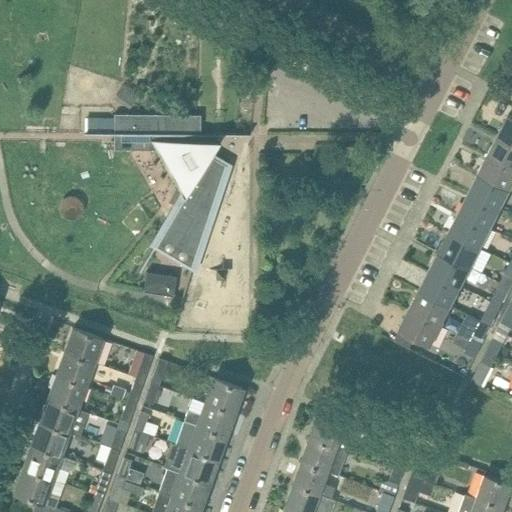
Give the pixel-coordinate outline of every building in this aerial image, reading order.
[(124,84),(117,95),(132,105),(139,94),(124,84)] [(200,135),(200,115),(114,114),(113,150),(127,150),(127,148),(150,148),(150,142),(195,142),(195,135),(200,135)] [(511,117),(508,115),(498,135),(511,141),(511,117)] [(511,141),(498,135),(488,154),(511,166),(511,141)] [(150,142),(150,148),(150,150),(162,150),(185,192),(160,236),(195,256),(224,170),(213,163),(210,169),(203,165),(217,142),(195,142),(150,142)] [(511,166),(488,154),(478,174),(510,190),(511,186),(511,166)] [(478,174),(468,193),(500,209),(510,190),(478,174)] [(468,193),(458,213),(490,229),(500,209),(468,193)] [(458,213),(448,233),(480,249),(490,229),(458,213)] [(448,233),(438,252),(470,268),(480,249),(448,233)] [(438,252),(429,271),(460,287),(470,268),(438,252)] [(429,271),(419,290),(451,307),(460,287),(429,271)] [(144,290),(144,291),(154,293),(173,296),(176,276),(147,272),(144,290)] [(419,290),(409,310),(441,326),(451,307),(419,290)] [(496,290),(490,303),(500,308),(506,295),(496,290)] [(500,308),(490,303),(484,314),(494,319),(500,308)] [(441,326),(409,310),(399,330),(431,346),(441,326)] [(511,314),(507,311),(497,331),(507,336),(511,325),(511,314)] [(456,334),(470,341),(476,329),(462,322),(456,334)] [(72,328),(63,353),(92,363),(101,338),(72,328)] [(476,329),(470,341),(480,346),(486,334),(476,329)] [(497,331),(487,350),(497,355),(507,336),(497,331)] [(480,346),(470,341),(456,368),(466,373),(480,346)] [(135,377),(135,378),(143,381),(152,356),(143,353),(135,350),(127,374),(135,377)] [(497,355),(487,350),(481,362),(491,367),(497,355)] [(63,353),(55,377),(84,387),(92,363),(63,353)] [(159,359),(150,384),(158,387),(167,362),(159,359)] [(55,377),(47,400),(76,411),(84,387),(55,377)] [(135,378),(126,402),(135,405),(143,381),(135,378)] [(213,378),(204,403),(233,413),(242,388),(213,378)] [(158,387),(150,384),(143,401),(152,404),(153,401),(156,402),(161,391),(157,389),(158,387)] [(113,385),(110,395),(121,399),(125,389),(113,385)] [(47,400),(39,423),(68,433),(76,411),(47,400)] [(126,402),(118,426),(126,429),(135,405),(126,402)] [(183,420),(182,422),(225,437),(233,413),(204,403),(200,414),(187,409),(184,421),(183,420)] [(140,411),(133,431),(141,434),(142,432),(153,436),(157,426),(146,422),(149,414),(140,411)] [(317,417),(309,439),(346,452),(355,428),(316,415),(315,417),(317,417)] [(225,437),(182,422),(175,446),(216,461),(225,437)] [(68,433),(39,423),(30,446),(59,457),(68,433)] [(112,442),(110,448),(118,451),(126,429),(118,426),(117,428),(107,425),(102,439),(112,442)] [(141,434),(133,431),(127,447),(135,450),(141,434)] [(301,462),(326,471),(338,475),(346,452),(309,439),(301,462)] [(390,468),(392,468),(402,472),(411,448),(398,443),(390,468)] [(167,467),(166,468),(208,483),(216,461),(175,446),(171,445),(164,466),(167,467)] [(30,446),(22,470),(51,480),(56,467),(69,471),(73,462),(59,457),(30,446)] [(110,448),(101,472),(110,475),(118,451),(110,448)] [(418,451),(409,475),(435,484),(439,472),(429,469),(433,457),(418,451)] [(123,457),(116,477),(125,480),(132,460),(123,457)] [(301,462),(292,485),(334,500),(335,499),(330,498),(334,487),(322,482),(326,472),(326,471),(301,462)] [(166,468),(158,492),(200,507),(208,483),(166,468)] [(402,472),(392,468),(387,481),(380,483),(378,490),(394,496),(402,472)] [(36,501),(49,505),(55,507),(59,496),(47,491),(51,480),(22,470),(14,493),(36,501)] [(93,494),(92,495),(102,498),(110,475),(101,472),(96,486),(91,484),(88,492),(93,494)] [(464,494),(500,508),(508,486),(509,486),(510,484),(483,474),(475,498),(464,494)] [(435,484),(409,475),(401,498),(413,503),(418,491),(430,496),(435,484)] [(116,477),(108,500),(116,503),(121,489),(140,496),(143,488),(124,481),(125,480),(116,477)] [(292,485),(284,508),(294,511),(330,511),(334,500),(292,485)] [(197,511),(200,507),(158,492),(150,511),(197,511)] [(464,494),(457,511),(498,511),(500,508),(464,494)] [(92,495),(86,511),(96,511),(102,498),(92,495)] [(103,511),(118,511),(115,507),(116,503),(108,500),(103,511)] [(32,511),(46,511),(49,505),(36,501),(32,511)] [(380,503),(376,511),(387,511),(389,507),(380,503)]
